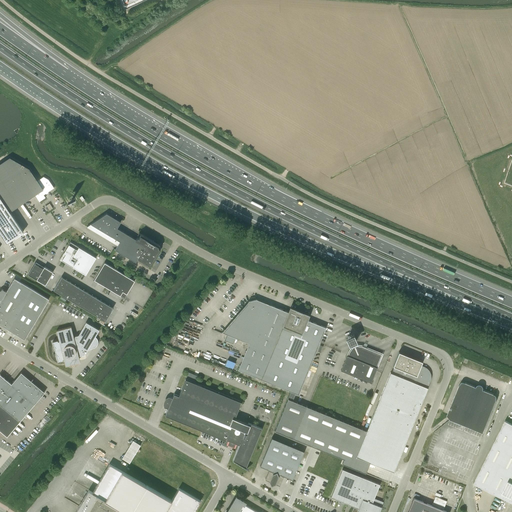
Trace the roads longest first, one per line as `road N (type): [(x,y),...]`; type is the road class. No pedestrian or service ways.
road 1 (unclassified): [(392,511),(446,378),(437,350),(235,269),(116,202),(100,201),(26,251)]
road 2 (unclassified): [(511,282),(303,191),(109,78),(0,0)]
road 3 (motorway): [(0,48),(225,186),(511,317)]
road 4 (motorway): [(0,66),(156,165),(265,222),(511,318)]
road 5 (motorway): [(511,300),(310,213),(65,74)]
road 6 (unclassified): [(229,475),(0,341)]
